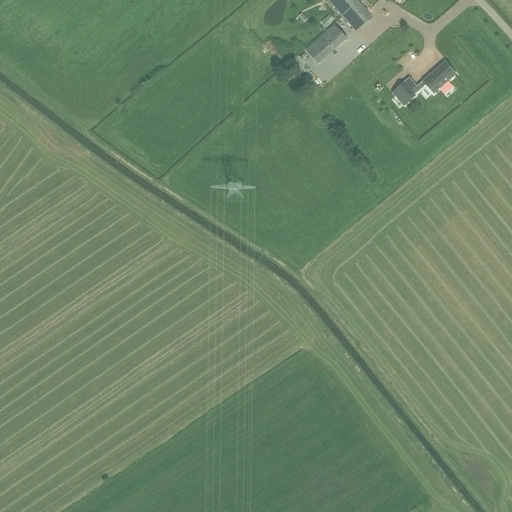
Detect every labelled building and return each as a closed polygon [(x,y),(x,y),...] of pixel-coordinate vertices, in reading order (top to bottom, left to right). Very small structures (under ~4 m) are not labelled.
[(328,0),(342,15),(356,2),(354,0),(328,0)] [(356,2),(342,15),(355,30),(369,17),(356,2)] [(307,19),(303,13),(299,17),(304,22),(307,19)] [(335,26),(324,36),(335,48),(346,38),(335,26)] [(335,48),(324,36),(306,52),(316,64),(335,48)] [(445,62),(422,82),(417,86),(411,92),(403,83),(391,93),(403,106),(415,96),(414,95),(426,85),(434,94),(456,74),(445,62)] [(409,77),(403,83),(411,92),(417,86),(409,77)]
